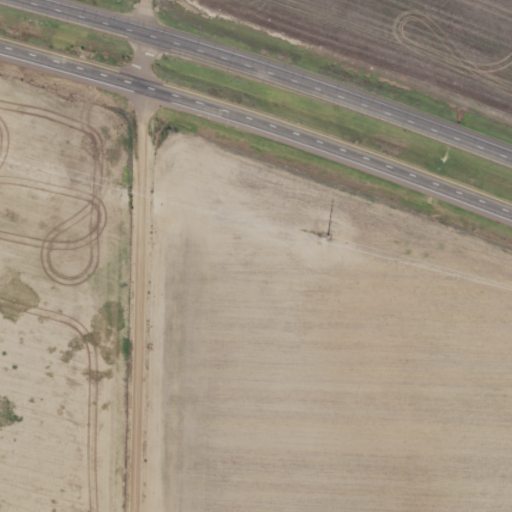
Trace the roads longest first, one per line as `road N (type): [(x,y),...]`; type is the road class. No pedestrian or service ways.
road 1 (trunk): [(0,53),(281,132),(511,219)]
road 2 (trunk): [(511,155),(396,111),(27,0)]
road 3 (residential): [(135,511),(146,32)]
